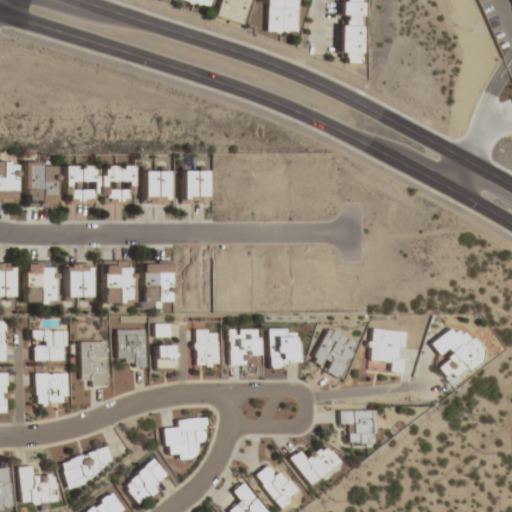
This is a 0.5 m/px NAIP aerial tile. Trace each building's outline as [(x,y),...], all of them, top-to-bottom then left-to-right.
[(178,0),(207,8),(209,0),(178,0)] [(240,25),(248,0),(217,0),(213,16),(240,25)] [(294,33),(294,0),(264,0),(264,32),(294,33)] [(338,2),(336,63),(359,64),(360,0),(343,0),(344,2),(338,2)] [(0,161),(0,203),(13,203),(13,162),(0,161)] [(20,207),(52,207),(52,164),(20,164),(20,207)] [(129,166),(59,166),(58,203),(128,204),(129,166)] [(165,171),(137,171),(137,203),(165,203),(165,171)] [(178,203),(203,203),(203,171),(178,171),(178,203)] [(97,261),(97,306),(130,306),(130,261),(97,261)] [(52,306),(52,262),(20,262),(20,306),(52,306)] [(167,262),(136,262),(136,310),(158,310),(158,303),(167,303),(167,262)] [(0,263),(0,297),(10,297),(10,264),(0,263)] [(87,263),(59,263),(59,299),(87,299),(87,263)] [(151,338),(167,338),(167,324),(151,324),(151,338)] [(354,342),(325,328),(307,365),(337,379),(354,342)] [(447,332),(451,329),(455,334),(457,332),(463,339),(467,336),(476,348),(474,360),(462,370),(459,366),(447,376),(443,371),(438,375),(431,366),(442,357),(441,356),(446,352),(445,351),(446,351),(442,346),(433,353),(425,343),(443,328),(447,332)] [(226,367),(257,367),(257,329),(226,329),(226,367)] [(144,330),(114,330),(114,359),(122,359),(122,368),(144,368),(144,330)] [(191,330),(191,369),(216,369),(216,330),(191,330)] [(265,330),(265,369),(283,369),(283,361),(298,361),(298,330),(265,330)] [(400,374),(402,332),(368,330),(366,361),(386,363),(386,373),(400,374)] [(65,331),(29,331),(29,361),(65,361),(65,331)] [(103,389),(103,342),(76,342),(76,379),(86,379),(86,389),(103,389)] [(172,346),(151,346),(151,371),(172,371),(172,346)] [(64,374),(31,374),(31,406),(64,406),(64,374)] [(365,435),(373,435),(373,411),(336,411),(336,424),(345,424),(345,444),(365,444),(365,435)] [(170,420),(171,431),(160,431),(161,454),(173,454),(173,460),(194,459),(193,441),(203,441),(202,419),(170,420)] [(307,487),(338,464),(323,444),(304,458),(298,450),(286,459),(307,487)] [(92,482),(89,471),(109,465),(105,448),(56,462),(63,489),(92,482)] [(166,480),(152,460),(118,484),(132,504),(166,480)] [(269,462),(251,477),(277,509),(295,495),(269,462)] [(17,507),(55,503),(52,474),(32,476),(31,466),(13,468),(17,507)] [(0,469),(0,510),(8,511),(6,469),(0,469)] [(223,511),(224,511),(262,511),(241,482),(227,493),(234,503),(223,511)] [(118,511),(121,510),(106,492),(83,511),(118,511)]
